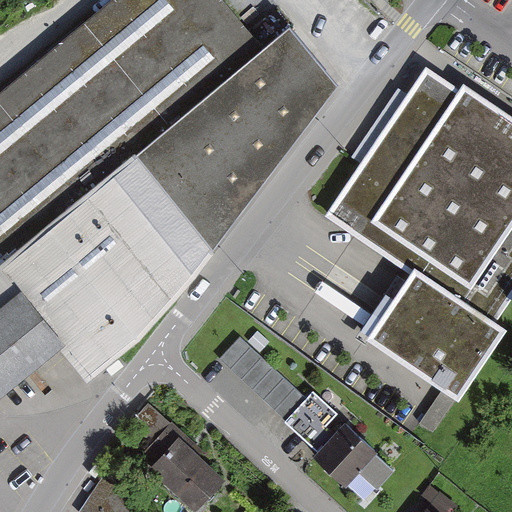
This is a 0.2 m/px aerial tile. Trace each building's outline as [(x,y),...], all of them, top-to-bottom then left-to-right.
[(339,87),(290,28),(265,49),(223,0),(118,0),(0,97),(0,399),(64,347),(90,378),(140,337),(339,87)] [(511,321),(511,125),(441,78),(346,220),(431,276),(388,340),(475,398),(511,342),(511,327),(509,325),(511,321)] [(220,359),(285,420),(307,396),(242,336),(220,359)] [(441,393),(422,424),(436,432),(455,401),(441,393)] [(240,481),(162,410),(135,440),(213,511),(240,481)] [(393,455),(359,424),(325,461),(359,492),(393,455)] [(118,483),(103,478),(81,511),(132,511),(134,508),(118,483)]
